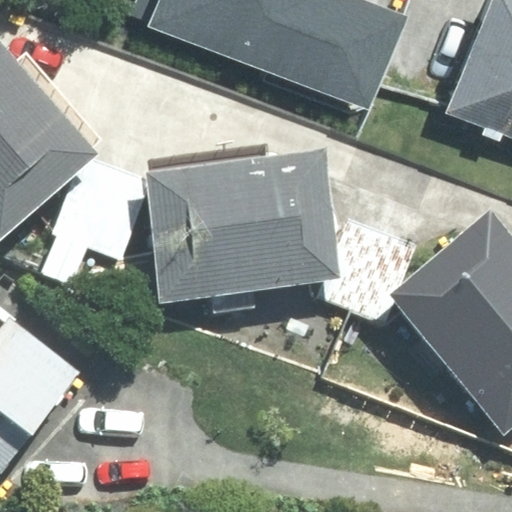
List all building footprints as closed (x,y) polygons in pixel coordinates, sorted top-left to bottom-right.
[(139,0),(139,2),(361,91),(398,0),(139,0)] [(511,0),(470,0),(470,2),(429,106),(511,138),(511,0)] [(0,88),(0,241),(76,176),(0,88)] [(305,173),(121,194),(135,313),(319,292),(305,173)] [(511,275),(468,225),(367,312),(482,446),(511,420),(511,275)] [(0,456),(59,380),(0,334),(0,456)]
